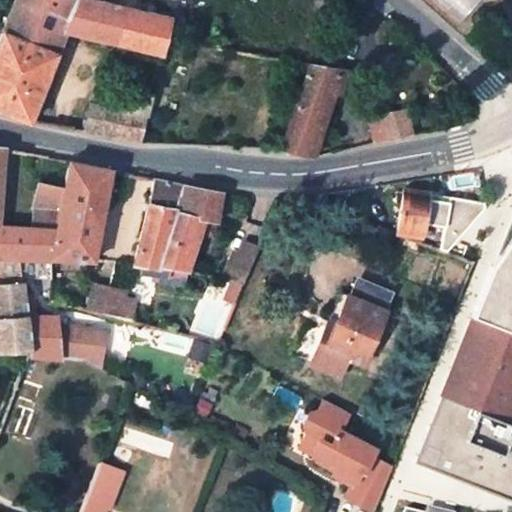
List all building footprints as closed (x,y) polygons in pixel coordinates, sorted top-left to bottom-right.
[(63,31),(160,54),(162,45),(164,39),(166,31),(169,19),(84,0),(15,0),(0,39),(0,111),(27,121),(63,31)] [(338,15),(347,19),(350,12),(341,8),(338,15)] [(332,32),(342,37),(349,20),(347,19),(338,15),(332,32)] [(164,39),(171,41),(172,32),(166,31),(164,39)] [(322,129),(333,94),(341,70),(309,65),(280,150),(306,157),(315,127),(322,129)] [(342,96),(349,72),(341,70),(333,94),(342,96)] [(140,143),(151,95),(132,91),(127,110),(115,108),(109,137),(140,143)] [(91,103),(84,133),(109,137),(115,108),(91,103)] [(385,141),(413,134),(406,108),(379,113),(385,141)] [(369,115),(375,142),(385,141),(379,113),(369,115)] [(174,124),(146,118),(142,134),(171,139),(174,124)] [(313,155),(322,129),(315,127),(306,157),(313,155)] [(50,261),(92,262),(110,169),(69,161),(65,186),(60,212),(56,229),(50,261)] [(181,184),(154,179),(150,200),(132,265),(140,266),(139,272),(152,274),(154,279),(182,286),(186,272),(167,268),(166,278),(153,276),(156,267),(181,184)] [(65,186),(38,181),(33,209),(35,209),(60,212),(65,186)] [(431,187),(405,182),(396,234),(424,237),(426,224),(428,212),(430,197),(431,187)] [(203,221),(216,223),(221,192),(181,184),(156,267),(161,268),(161,267),(167,268),(186,272),(198,235),(203,221)] [(483,200),(449,195),(440,251),(445,253),(484,208),(483,200)] [(448,200),(430,197),(428,212),(426,224),(443,227),(448,200)] [(60,212),(35,209),(32,228),(56,229),(60,212)] [(511,210),(495,258),(417,465),(511,498),(511,210)] [(213,237),(216,223),(203,221),(198,235),(213,237)] [(0,257),(20,259),(50,261),(56,229),(32,228),(0,225),(0,257)] [(257,249),(244,244),(236,262),(234,264),(248,270),(257,249)] [(0,257),(0,261),(2,284),(23,283),(20,259),(0,257)] [(236,262),(231,259),(222,279),(243,283),(248,270),(234,264),(236,262)] [(166,278),(167,268),(161,267),(161,268),(156,267),(153,276),(166,278)] [(2,284),(0,284),(0,352),(28,353),(31,353),(27,314),(23,283),(2,284)] [(104,288),(94,286),(87,311),(97,313),(104,288)] [(108,289),(104,288),(97,313),(100,314),(108,289)] [(122,293),(108,289),(100,314),(115,318),(121,298),(122,293)] [(385,311),(340,291),(329,318),(318,325),(302,360),(331,372),(339,355),(362,365),(385,311)] [(132,302),(121,298),(115,318),(128,321),(132,302)] [(59,359),(56,315),(27,314),(31,353),(28,353),(28,357),(59,359)] [(80,323),(74,361),(106,366),(111,327),(80,323)] [(347,412),(322,399),(316,410),(308,413),(303,423),(306,433),(318,439),(311,453),(316,460),(335,469),(355,479),(351,486),(346,496),(371,510),(389,466),(370,456),(374,449),(338,430),(347,412)] [(299,446),(311,453),(318,439),(306,433),(299,446)] [(355,479),(335,469),(332,476),(351,486),(355,479)]
